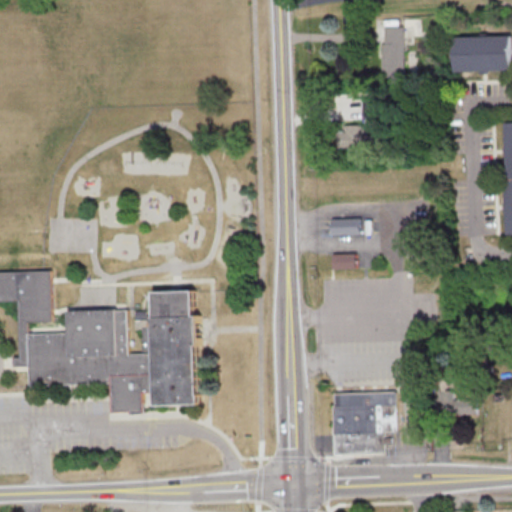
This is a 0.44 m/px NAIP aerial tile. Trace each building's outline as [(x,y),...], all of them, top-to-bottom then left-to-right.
[(384,26),(383,76),(405,76),(405,26),(384,26)] [(458,34),(511,33),(511,69),(459,70),(458,34)] [(378,117),(377,97),(363,98),(363,118),(378,117)] [(342,147),(375,146),(374,129),(364,129),(364,124),(341,124),(342,147)] [(361,217),(332,218),(333,234),(362,233),(361,217)] [(357,268),(357,252),(332,253),(333,268),(357,268)] [(0,272),(0,302),(20,302),(22,358),(15,358),(16,367),(31,367),(32,387),(113,384),(114,413),(133,412),(146,412),(146,394),(160,394),(161,409),(205,407),(205,397),(203,397),(201,348),(205,348),(204,318),(200,318),(199,292),(158,294),(159,318),(149,319),(149,311),(136,312),(137,330),(142,330),(143,355),(131,355),(129,311),(70,313),(70,334),(30,335),(29,323),(55,322),(53,271),(0,272)] [(453,388),(445,388),(446,414),(477,413),(477,398),(454,399),(453,388)] [(335,393),(351,392),(352,432),(336,432),(335,393)] [(351,392),(366,392),(368,431),(352,432),(351,392)] [(336,432),(336,453),(385,452),(384,443),(392,443),(392,436),(385,436),(384,431),(368,431),(352,432),(336,432)]
